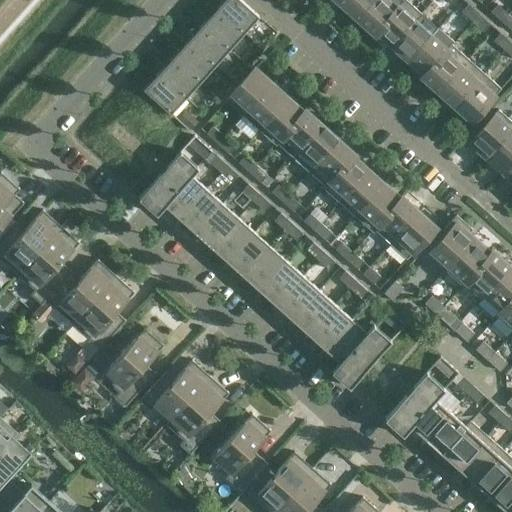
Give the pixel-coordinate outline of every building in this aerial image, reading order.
[(241,0),(223,0),(217,8),(244,32),(258,15),(241,0)] [(345,0),(342,4),(358,19),(374,0),(345,0)] [(376,31),(403,0),(374,0),(358,19),(375,34),(377,32),(376,31)] [(403,0),(376,31),(377,32),(392,45),(421,13),(406,0),(403,0)] [(479,14),(468,4),(461,11),(472,21),(479,14)] [(490,11),(511,30),(511,17),(497,4),(490,11)] [(217,8),(202,24),(229,48),(244,32),(217,8)] [(421,13),(392,45),(408,60),(431,34),(416,20),(422,14),(421,13)] [(489,23),(479,14),(472,21),(483,30),(489,23)] [(202,24),(188,40),(214,64),(229,48),(202,24)] [(424,74),(452,44),(454,42),(438,27),(431,34),(408,60),(423,73),(424,74)] [(511,43),(500,32),(493,40),(504,50),(511,43)] [(188,40),(173,57),(200,81),(214,64),(188,40)] [(424,74),(423,73),(421,75),(439,91),(468,58),(452,44),(424,74)] [(173,57),(158,73),(185,97),(200,81),(173,57)] [(468,58),(439,91),(455,105),(484,73),(468,58)] [(226,99),(243,114),(243,115),(272,83),(255,68),(226,99)] [(158,73),(143,90),(170,113),(185,97),(158,73)] [(484,73),(455,105),(471,120),(501,88),(484,73)] [(272,83),(243,115),(259,129),(288,97),(272,83)] [(288,97),(259,129),(275,143),(304,111),(303,110),(288,97)] [(304,111),(275,143),(276,144),(277,142),(293,156),(322,124),(305,108),(303,110),(304,111)] [(481,153),(487,157),(511,129),(511,121),(498,109),(480,129),(477,126),(462,142),(478,156),(481,153)] [(322,124),(293,156),(294,157),(300,150),(315,163),(308,170),(309,170),(338,138),(322,124)] [(213,125),(206,133),(217,143),(224,135),(213,125)] [(511,129),(487,157),(504,173),(511,163),(511,129)] [(235,145),(224,135),(217,143),(228,153),(235,145)] [(189,142),(187,144),(192,149),(200,140),(195,136),(189,142)] [(338,138),(309,170),(325,185),(353,155),(355,153),(338,138)] [(206,146),(200,140),(192,149),(198,154),(206,146)] [(206,146),(198,154),(204,159),(208,155),(212,151),(206,146)] [(139,196),(155,211),(193,169),(177,154),(169,163),(154,180),(139,196)] [(245,154),(238,162),(249,172),(256,164),(245,154)] [(221,171),(227,165),(216,155),(210,162),(221,171)] [(353,155),(325,185),(326,186),(330,181),(345,194),(339,201),(369,169),(353,155)] [(267,174),(256,164),(249,172),(260,182),(267,174)] [(238,174),(227,165),(221,171),(232,181),(238,174)] [(193,169),(155,211),(156,213),(164,204),(180,218),(207,189),(191,174),(195,170),(193,169)] [(369,169),(339,201),(355,216),(385,183),(369,169)] [(1,172),(0,172),(0,227),(11,216),(2,208),(19,188),(18,187),(17,188),(1,174),(2,173),(1,172)] [(385,183),(355,216),(371,230),(401,198),(400,197),(385,183)] [(260,194),(249,184),(243,191),(254,201),(260,194)] [(278,184),(271,191),(281,200),(288,193),(278,184)] [(207,189),(180,218),(196,232),(223,203),(207,189)] [(300,203),(288,193),(281,200),(293,211),(300,203)] [(271,204),(260,194),(254,201),(265,211),(271,204)] [(401,198),(371,230),(373,231),(374,229),(390,243),(419,210),(402,195),(400,197),(401,198)] [(223,203),(196,232),(212,247),(239,217),(223,203)] [(17,273),(17,274),(60,227),(43,212),(44,210),(43,209),(18,236),(10,228),(0,238),(0,257),(1,259),(7,252),(23,266),(17,273)] [(419,210),(390,243),(406,258),(436,226),(419,210)] [(310,212),(303,220),(314,229),(320,222),(310,212)] [(286,229),(292,223),(281,213),(275,220),(286,229)] [(428,253),(445,269),(474,237),(469,232),(472,228),(456,214),(442,230),(445,233),(428,253)] [(239,217),(212,247),(228,261),(255,231),(239,217)] [(332,232),(320,222),(314,229),(325,240),(332,232)] [(303,232),(292,223),(286,229),(297,239),(303,232)] [(60,227),(17,274),(18,275),(19,273),(35,287),(30,293),(41,303),(71,270),(70,269),(64,276),(55,269),(79,242),(78,240),(76,242),(60,227)] [(255,231),(228,261),(244,275),(270,246),(255,231)] [(474,237),(445,269),(462,285),(491,252),(490,251),(474,237)] [(342,241),(335,249),(346,258),(352,251),(342,241)] [(318,258),(324,252),(313,242),(307,249),(318,258)] [(270,246),(244,275),(260,290),(286,260),(270,246)] [(491,252),(462,285),(463,286),(465,284),(481,298),(510,265),(492,249),(490,251),(491,252)] [(364,261),(352,251),(346,258),(357,269),(364,261)] [(335,261),(324,252),(318,258),(329,268),(335,261)] [(71,270),(41,303),(45,299),(56,308),(57,307),(73,321),(72,323),(115,276),(98,261),(99,260),(98,258),(74,285),(65,277),(71,270)] [(286,260),(260,290),(276,304),(302,274),(286,260)] [(511,267),(510,265),(481,298),(482,299),(486,295),(500,308),(495,314),(496,315),(511,297),(511,267)] [(380,276),(369,266),(362,273),(374,283),(380,276)] [(356,280),(345,270),(339,277),(350,287),(356,280)] [(302,274),(276,304),(292,318),(318,289),(302,274)] [(115,276),(72,323),(73,324),(74,323),(90,337),(89,338),(100,348),(119,326),(110,318),(134,291),(133,290),(131,291),(115,276)] [(361,297),(367,290),(356,280),(350,287),(361,297)] [(403,287),(395,280),(384,292),(392,299),(403,287)] [(318,289),(292,318),(308,332),(334,303),(318,289)] [(382,304),(371,294),(364,303),(375,313),(379,308),(382,304)] [(443,306),(433,296),(425,304),(436,314),(443,306)] [(511,297),(496,315),(511,329),(511,297)] [(334,303),(308,332),(324,347),(350,317),(334,303)] [(457,318),(443,306),(436,314),(450,326),(457,318)] [(383,312),(379,316),(385,321),(392,314),(386,308),(383,312)] [(398,319),(392,314),(385,321),(391,327),(398,319)] [(350,317),(324,347),(340,361),(332,370),(334,372),(372,330),(369,327),(366,331),(350,317)] [(398,319),(391,327),(398,333),(402,329),(405,325),(398,319)] [(474,333),(461,322),(454,330),(467,341),(474,333)] [(114,396),(125,405),(148,379),(139,371),(163,344),(162,343),(161,344),(145,330),(146,329),(145,327),(101,376),(103,377),(104,376),(120,390),(114,396)] [(334,372),(350,386),(365,368),(379,352),(387,343),(372,330),(334,372)] [(482,341),(475,349),(487,359),(494,351),(482,341)] [(506,363),(494,351),(487,359),(499,370),(506,363)] [(437,360),(433,364),(439,369),(446,361),(440,356),(437,360)] [(166,424),(209,377),(192,362),(194,360),(192,359),(168,386),(159,378),(139,399),(150,409),(156,402),(172,416),(166,424)] [(445,375),(452,367),(446,361),(439,369),(445,375)] [(452,367),(445,375),(451,380),(458,372),(452,367)] [(403,434),(411,425),(409,424),(434,397),(435,398),(441,391),(423,375),(414,384),(401,400),(385,417),(403,434)] [(473,386),(462,376),(456,383),(467,393),(473,386)] [(209,377),(166,424),(167,425),(169,423),(184,438),(179,443),(190,453),(213,426),(204,418),(229,392),(227,390),(226,392),(209,377)] [(484,395),(473,386),(467,393),(478,402),(484,395)] [(409,424),(411,425),(426,438),(450,411),(435,398),(434,397),(409,424)] [(499,421),(505,414),(494,404),(488,411),(499,421)] [(450,411),(426,438),(442,453),(471,420),(470,420),(465,425),(450,411)] [(226,476),(236,486),(255,464),(247,456),(270,430),(269,428),(268,429),(252,416),(253,414),(252,413),(215,454),(232,469),(226,476)] [(511,428),(511,420),(505,414),(499,421),(510,431),(511,428)] [(471,420),(442,453),(458,467),(487,435),(471,420)] [(0,433),(0,450),(12,436),(12,435),(8,440),(0,433)] [(487,435),(458,467),(474,482),(503,449),(487,435)] [(12,436),(0,450),(0,477),(4,481),(30,453),(12,436)] [(511,457),(503,449),(474,482),(490,496),(511,471),(511,457)] [(254,499),(267,511),(272,511),(311,468),(295,453),(296,452),(294,451),(270,477),(261,469),(242,491),(252,500),(254,499)] [(311,468),(272,511),(308,511),(307,510),(331,483),(329,482),(328,484),(311,468)] [(511,471),(490,496),(506,511),(511,504),(511,471)] [(37,511),(49,499),(31,483),(23,492),(11,481),(0,493),(0,506),(6,511),(37,511)] [(380,511),(378,511),(377,511),(363,499),(364,497),(363,496),(348,511),(380,511)] [(62,511),(49,499),(37,511),(62,511)]
